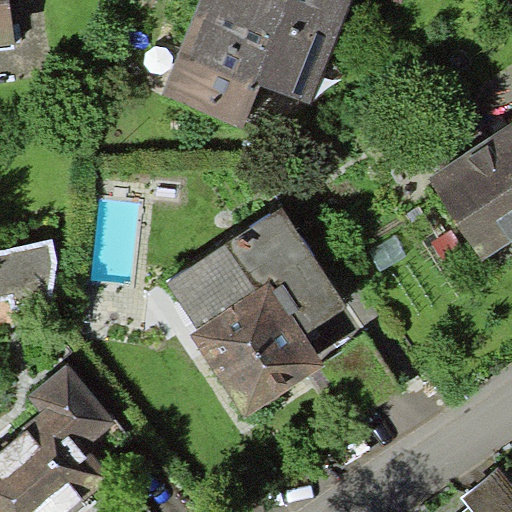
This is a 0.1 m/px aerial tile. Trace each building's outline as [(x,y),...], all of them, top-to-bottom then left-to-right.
[(0,0),(0,48),(14,47),(8,0),(0,0)] [(261,85),(310,104),(351,0),(201,0),(163,95),(244,127),(261,85)] [(511,123),(429,177),(483,261),(511,241),(511,123)] [(282,207),(167,281),(199,329),(190,335),(244,419),(326,366),(305,334),(347,307),(282,207)] [(58,260),(54,241),(0,251),(0,298),(14,295),(16,306),(52,300),(58,260)] [(71,511),(114,477),(88,446),(118,422),(68,362),(27,395),(41,412),(0,445),(0,511),(71,511)] [(511,511),(511,482),(499,467),(462,497),(471,506),(475,511),(511,511)]
